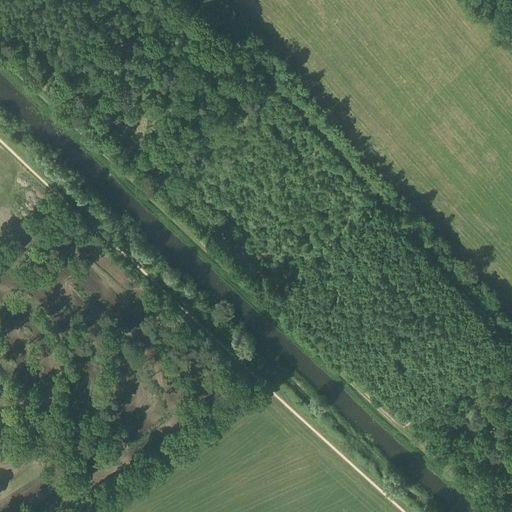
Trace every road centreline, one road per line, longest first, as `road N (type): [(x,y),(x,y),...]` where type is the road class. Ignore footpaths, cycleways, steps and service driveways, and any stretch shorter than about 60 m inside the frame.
road 1 (track): [(0,70),(481,511)]
road 2 (track): [(183,0),(495,342),(405,420)]
road 3 (track): [(174,189),(267,91)]
